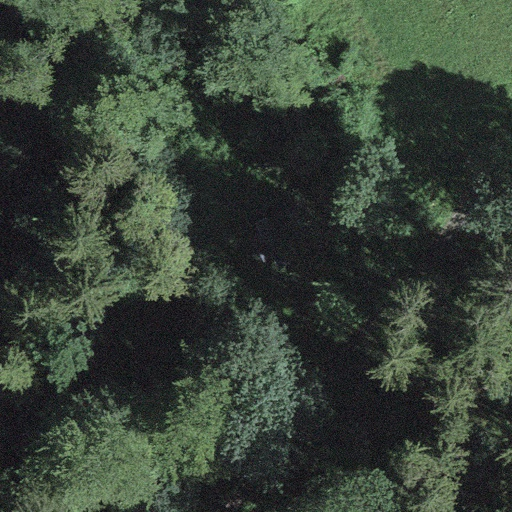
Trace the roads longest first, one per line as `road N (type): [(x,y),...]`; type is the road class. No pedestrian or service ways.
road 1 (track): [(511,165),(224,511)]
road 2 (track): [(297,417),(186,262)]
